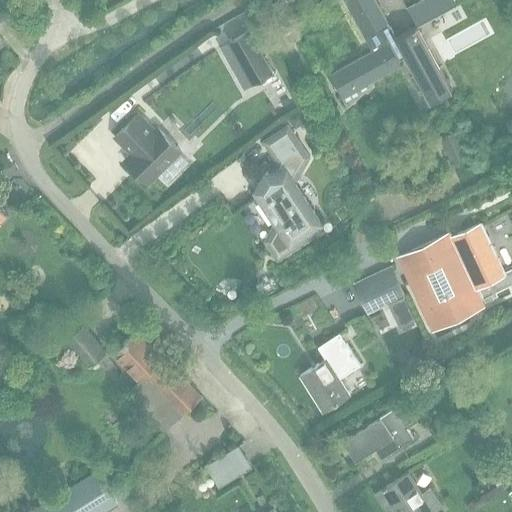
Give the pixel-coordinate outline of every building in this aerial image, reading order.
[(344,0),(372,49),(329,73),(347,106),(361,93),(358,88),(401,64),(399,60),(405,56),(430,101),(452,89),(416,25),(396,36),(375,0),(344,0)] [(452,0),(417,0),(406,7),(416,25),(454,4),(452,0)] [(248,28),(228,39),(253,83),(273,71),(248,28)] [(154,130),(138,112),(114,136),(131,153),(124,159),(147,183),(180,150),(157,127),(154,130)] [(287,126),(265,141),(277,160),(271,171),(266,172),(256,189),(277,221),(266,240),(278,257),(312,234),(308,229),(320,221),(293,181),(307,156),(287,126)] [(467,158),(455,131),(438,138),(450,165),(467,158)] [(0,221),(9,213),(0,203),(0,221)] [(449,232),(439,237),(472,310),(483,305),(482,302),(497,294),(496,292),(511,284),(511,269),(504,273),(481,222),(451,236),(449,232)] [(472,310),(439,237),(398,256),(432,329),(472,310)] [(354,282),(368,311),(404,295),(391,265),(354,282)] [(65,337),(66,338),(88,364),(106,349),(82,322),(65,337)] [(162,358),(136,330),(109,355),(122,369),(127,365),(140,379),(126,392),(163,431),(201,395),(164,356),(162,358)] [(325,358),(300,375),(323,411),(349,393),(339,378),(360,364),(339,332),(317,346),(325,358)] [(406,427),(418,420),(406,401),(342,441),(355,461),(375,449),(381,458),(413,438),(406,427)] [(207,464),(219,484),(248,467),(235,446),(207,464)] [(27,511),(104,511),(117,504),(96,470),(27,511)] [(393,502),(399,511),(430,511),(433,511),(408,471),(375,492),(384,508),(393,502)]
